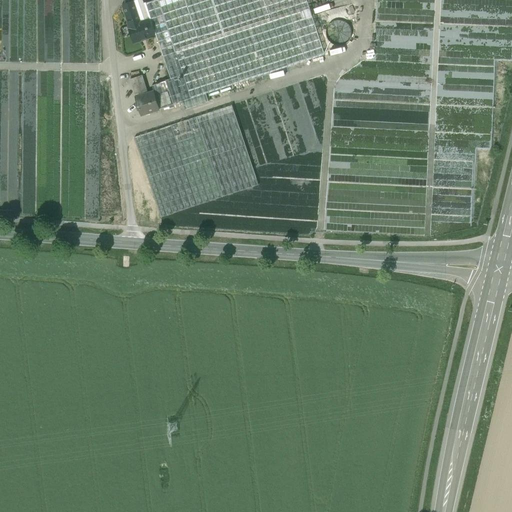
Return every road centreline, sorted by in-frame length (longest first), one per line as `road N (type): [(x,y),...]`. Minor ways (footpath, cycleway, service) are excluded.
road 1 (tertiary): [(498,269),(135,243)]
road 2 (primary): [(442,511),(498,269)]
road 3 (unclassified): [(135,243),(105,0)]
road 4 (tertiary): [(135,243),(0,234)]
